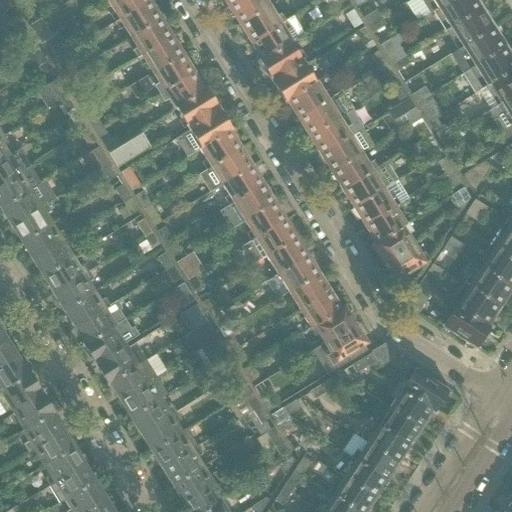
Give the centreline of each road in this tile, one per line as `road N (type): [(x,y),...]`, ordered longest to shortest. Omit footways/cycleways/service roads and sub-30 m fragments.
road 1 (residential): [(495,395),(383,321),(184,0)]
road 2 (residential): [(0,267),(151,511)]
road 3 (tertiary): [(495,395),(420,511)]
